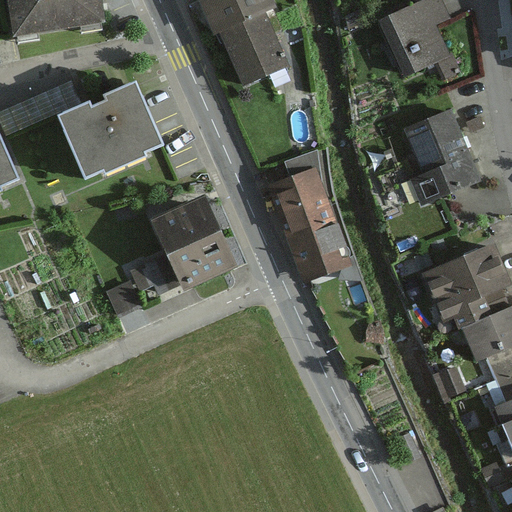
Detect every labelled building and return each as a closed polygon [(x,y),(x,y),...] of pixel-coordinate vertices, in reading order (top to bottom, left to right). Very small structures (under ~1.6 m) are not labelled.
[(107,0),(15,0),(20,39),(111,27),(107,0)] [(276,0),(211,0),(210,1),(251,86),(292,67),(269,18),(282,12),(276,0)] [(436,5),(385,27),(412,88),(463,65),(436,5)] [(142,86),(66,122),(95,184),(171,149),(142,86)] [(451,115),(407,136),(437,201),(481,180),(451,115)] [(0,121),(0,120),(0,196),(29,183),(0,121)] [(320,172),(279,188),(316,284),(357,268),(320,172)] [(213,200),(163,223),(193,290),(243,268),(213,200)] [(457,318),(463,332),(492,320),(483,297),(506,288),(491,250),(427,276),(446,322),(457,318)] [(143,294),(172,285),(165,258),(135,266),(143,294)] [(110,291),(121,310),(142,298),(131,279),(110,291)] [(491,360),(500,381),(511,376),(511,312),(492,320),(463,332),(477,366),(491,360)] [(511,376),(500,381),(509,404),(495,410),(503,428),(497,431),(511,465),(511,464),(511,376)]
